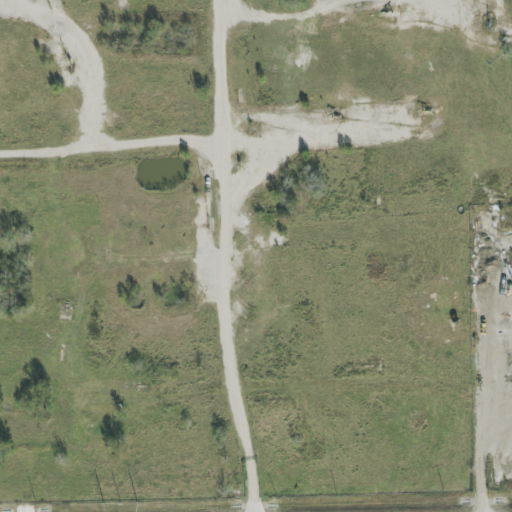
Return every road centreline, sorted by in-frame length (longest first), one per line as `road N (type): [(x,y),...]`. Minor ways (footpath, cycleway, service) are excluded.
road 1 (residential): [(234,511),(219,0)]
road 2 (track): [(227,152),(168,141),(0,154)]
